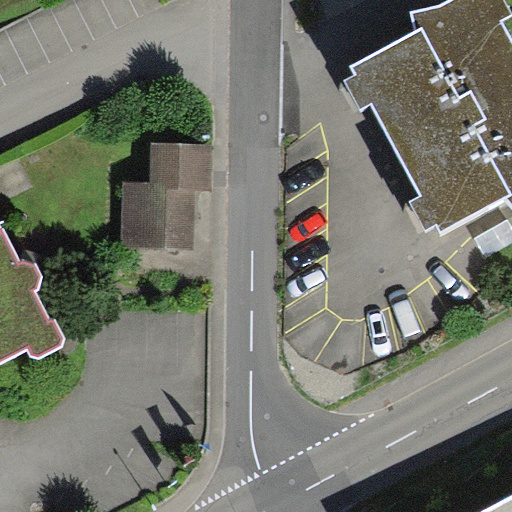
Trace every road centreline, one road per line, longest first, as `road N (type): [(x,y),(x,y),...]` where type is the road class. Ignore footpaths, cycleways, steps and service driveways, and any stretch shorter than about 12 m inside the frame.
road 1 (residential): [(280,505),(255,448),(250,372),(258,0)]
road 2 (secondary): [(280,505),(511,378)]
